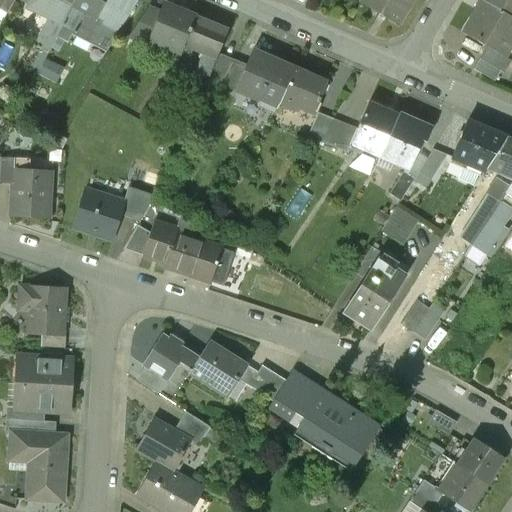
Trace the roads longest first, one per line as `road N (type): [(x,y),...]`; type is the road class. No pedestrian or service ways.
road 1 (residential): [(115,279),(404,373),(511,435)]
road 2 (residential): [(96,511),(115,279)]
road 3 (residential): [(406,70),(244,0)]
road 4 (residential): [(0,242),(115,279)]
